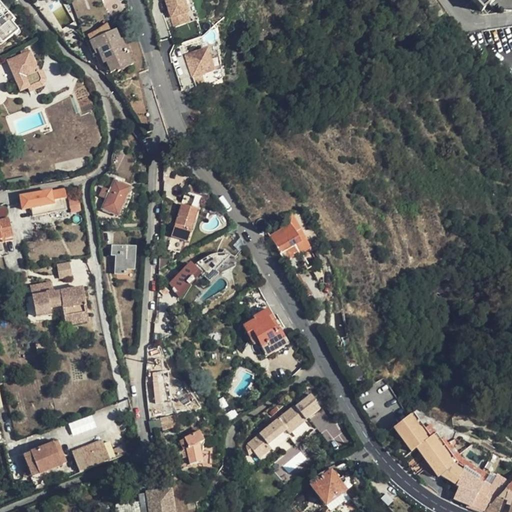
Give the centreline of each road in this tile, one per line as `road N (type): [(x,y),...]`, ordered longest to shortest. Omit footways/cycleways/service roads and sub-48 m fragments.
road 1 (tertiary): [(158,73),(183,140),(227,199),(373,448),(415,491),(451,511)]
road 2 (residential): [(154,153),(143,448)]
road 3 (residential): [(87,182),(120,398)]
